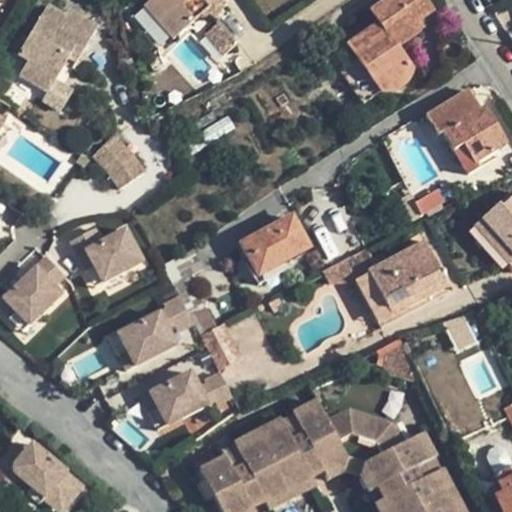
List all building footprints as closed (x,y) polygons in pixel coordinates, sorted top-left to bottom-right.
[(166,16),(180,32),(192,21),(190,20),(199,13),(203,17),(222,0),(221,0),(149,0),(143,7),(158,24),(166,16)] [(378,22),(346,44),(378,92),(381,91),(387,90),(397,86),(402,82),(405,78),(409,72),(410,71),(395,47),(417,32),(412,25),(418,20),(431,11),(423,0),(385,0),(370,11),(378,22)] [(27,61),(18,76),(46,92),(40,100),(59,112),(71,93),(55,81),(67,60),(75,64),(96,28),(66,9),(62,16),(46,7),(17,54),(27,61)] [(172,39),(180,32),(166,16),(158,24),(172,39)] [(208,19),(198,28),(223,56),(236,45),(215,23),(214,24),(208,19)] [(418,20),(412,25),(417,32),(423,28),(418,20)] [(346,44),(325,58),(335,73),(329,77),(342,97),(347,93),(356,107),(378,92),(346,44)] [(452,70),(440,49),(418,62),(432,82),(452,70)] [(436,135),(441,132),(479,111),(467,91),(425,117),(436,135)] [(230,107),(171,145),(187,168),(245,130),(230,107)] [(484,108),(479,111),(441,132),(466,175),(475,169),(472,165),(505,144),(484,108)] [(92,158),(97,162),(123,150),(115,135),(92,158)] [(130,159),(123,150),(97,162),(111,172),(130,159)] [(135,166),(130,159),(111,172),(115,178),(135,166)] [(135,166),(115,178),(121,188),(140,176),(135,166)] [(433,191),(410,206),(418,218),(441,203),(433,191)] [(404,196),(393,203),(407,225),(418,218),(410,206),(404,196)] [(511,196),(473,231),(506,265),(511,259),(511,196)] [(290,218),(241,246),(257,276),(277,265),(305,247),(290,218)] [(506,265),(473,231),(467,236),(503,276),(510,270),(506,265)] [(95,232),(72,243),(87,274),(94,270),(102,286),(143,266),(130,241),(119,247),(115,239),(102,245),(95,232)] [(126,233),(115,239),(119,247),(130,241),(126,233)] [(423,241),(375,266),(366,271),(369,275),(389,314),(391,316),(447,286),(423,241)] [(204,268),(195,249),(175,260),(162,267),(172,287),(190,277),(204,268)] [(375,266),(366,249),(335,265),(321,273),(329,286),(356,282),(369,275),(366,271),(375,266)] [(53,289),(63,279),(45,260),(34,270),(41,276),(53,289)] [(257,276),(252,279),(258,289),(283,275),(277,265),(257,276)] [(34,270),(26,279),(32,285),(41,276),(34,270)] [(95,290),(102,286),(94,270),(87,274),(86,274),(95,290)] [(369,275),(356,282),(377,320),(389,314),(369,275)] [(26,279),(0,303),(0,310),(10,321),(16,315),(28,328),(60,297),(53,289),(41,276),(32,285),(26,279)] [(192,324),(199,338),(216,329),(190,277),(172,287),(180,301),(192,324)] [(177,332),(192,324),(180,301),(165,309),(166,313),(159,317),(167,333),(175,328),(177,332)] [(278,301),(268,306),(273,315),(283,309),(278,301)] [(463,313),(443,323),(456,352),(477,343),(463,313)] [(9,321),(21,334),(28,328),(16,315),(10,321),(9,321)] [(159,317),(119,338),(127,354),(120,357),(129,374),(176,349),(171,340),(166,343),(162,335),(167,333),(159,317)] [(216,329),(199,338),(217,373),(240,360),(222,326),(216,329)] [(171,340),(167,333),(162,335),(166,343),(171,340)] [(111,342),(119,358),(120,357),(127,354),(119,338),(111,342)] [(190,376),(143,401),(152,417),(159,414),(167,430),(207,409),(199,393),(194,395),(190,388),(195,385),(190,376)] [(216,409),(231,401),(219,378),(203,386),(205,389),(199,393),(207,409),(214,405),(216,409)] [(199,393),(195,385),(190,388),(194,395),(199,393)] [(288,414),(289,417),(291,422),(316,410),(312,402),(288,414)] [(511,404),(501,409),(511,430),(511,404)] [(322,422),(316,410),(291,422),(298,435),(286,441),(307,481),(319,474),(343,462),(322,422)] [(345,410),(322,422),(343,462),(350,474),(362,472),(359,466),(397,446),(388,425),(345,410)] [(159,434),(167,430),(159,414),(152,417),(151,418),(159,434)] [(291,422),(289,417),(277,423),(280,429),(286,441),(298,435),(291,422)] [(269,425),(253,434),(256,441),(280,429),(277,423),(276,423),(276,422),(269,425)] [(286,441),(280,429),(256,441),(283,493),(307,481),(286,441)] [(256,441),(253,434),(228,446),(230,448),(232,453),(256,441)] [(420,435),(412,439),(425,464),(429,462),(432,460),(420,435)] [(362,472),(371,491),(379,503),(417,483),(411,471),(425,464),(412,439),(397,446),(359,466),(362,472)] [(260,505),(283,493),(256,441),(232,453),(239,466),(260,505)] [(65,507),(79,491),(62,476),(63,475),(34,451),(28,458),(23,453),(14,446),(3,460),(0,461),(0,486),(3,491),(18,482),(28,490),(41,502),(48,493),(65,507)] [(29,446),(23,453),(28,458),(34,451),(29,446)] [(232,453),(230,448),(218,454),(221,459),(227,472),(239,466),(232,453)] [(511,511),(511,468),(504,453),(496,449),(487,452),(484,460),(501,494),(493,498),(499,511),(511,511)] [(195,472),(210,500),(235,487),(227,472),(221,459),(195,472)] [(323,484),(340,475),(350,474),(343,462),(319,474),(323,484)] [(435,473),(429,462),(425,464),(411,471),(417,483),(431,476),(435,473)] [(235,487),(210,500),(215,511),(247,511),(248,511),(260,505),(239,466),(227,472),(235,487)] [(350,474),(353,478),(363,496),(371,491),(362,472),(350,474)] [(439,472),(435,473),(431,476),(443,499),(450,495),(439,472)] [(379,503),(383,511),(417,511),(443,499),(431,476),(417,483),(379,503)] [(311,491),(307,481),(283,493),(288,502),(311,491)] [(24,495),(37,506),(40,502),(41,502),(28,490),(24,495)] [(51,511),(60,511),(65,507),(48,493),(41,502),(40,502),(51,511)] [(263,511),(268,511),(288,502),(283,493),(260,505),(263,511)] [(458,511),(450,495),(443,499),(449,511),(458,511)] [(417,511),(449,511),(443,499),(417,511)] [(369,508),(371,511),(383,511),(379,503),(369,508)]
